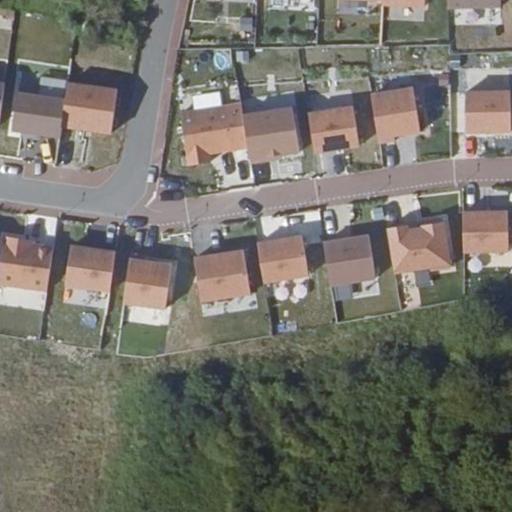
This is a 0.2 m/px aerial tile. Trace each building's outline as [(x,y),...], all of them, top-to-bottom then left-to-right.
[(426,0),(383,0),(383,5),(383,10),(426,12),(426,0)] [(67,99),(63,126),(78,128),(82,125),(94,127),(97,132),(112,134),(119,90),(69,83),(67,99)] [(371,95),(379,145),(422,139),(414,89),(371,95)] [(511,90),(468,92),(468,132),(511,130),(511,90)] [(13,129),(61,137),(63,126),(67,99),(19,92),(13,129)] [(247,99),(232,101),(239,145),(254,142),(250,115),(247,99)] [(239,145),(232,101),(186,109),(195,161),(216,158),(215,149),(239,145)] [(299,107),(250,115),(254,142),(258,162),(274,160),(274,156),(287,154),(306,151),(299,107)] [(309,115),(316,157),(360,150),(354,108),(309,115)] [(510,212),(465,212),(465,252),(510,252),(510,212)] [(409,225),(388,229),(395,273),(432,267),(432,270),(452,267),(444,220),(423,223),(424,228),(410,230),(409,225)] [(0,284),(46,291),(53,248),(33,245),(23,243),(23,239),(4,236),(0,260),(0,284)] [(325,243),(331,287),(376,281),(369,236),(325,243)] [(303,237),(258,243),(264,283),(309,276),(303,237)] [(109,293),(115,253),(71,246),(65,286),(109,293)] [(209,258),(194,260),(201,304),(250,296),(244,253),(229,255),(226,259),(213,261),(209,258)] [(146,259),(131,256),(123,304),(165,311),(172,268),(146,264),(146,259)]
